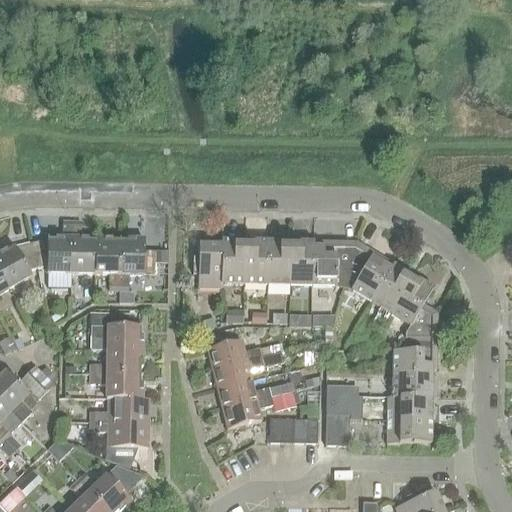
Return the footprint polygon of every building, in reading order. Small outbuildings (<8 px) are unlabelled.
[(45,276),(70,276),(71,224),(62,224),(61,240),(46,240),(46,241),(30,246),(36,270),(45,268),(45,276)] [(70,276),(94,276),(94,243),(94,241),(80,240),(80,225),(71,224),(70,276)] [(108,293),(118,293),(119,241),(94,241),(94,243),(94,276),(108,277),(108,293)] [(167,254),(155,254),(143,253),(143,241),(119,241),(118,293),(128,293),(128,277),(155,278),(155,266),(167,266),(167,254)] [(220,247),(203,247),(197,247),(197,260),(192,260),(192,277),(197,277),(196,291),(220,292),(221,243),(220,243),(220,247)] [(238,243),(230,243),(221,243),(220,292),(221,292),(221,287),(243,287),(244,248),(238,248),(238,243)] [(266,243),(258,243),(249,243),(249,248),(244,248),(243,287),(266,288),(266,243)] [(289,288),(289,249),(284,248),(284,244),(266,243),(266,288),(289,288)] [(312,288),(312,244),(295,244),(295,249),(289,249),(289,288),(312,288)] [(355,245),(348,245),(340,245),(318,244),(318,249),(313,249),(313,244),(312,244),(312,288),(335,289),(342,291),(346,277),(355,245)] [(388,264),(365,251),(357,246),(355,245),(346,277),(342,291),(350,293),(370,305),(392,267),(389,271),(385,268),(388,264)] [(30,246),(20,248),(14,250),(13,249),(6,254),(5,252),(0,254),(0,276),(8,291),(29,279),(26,273),(36,270),(30,246)] [(407,276),(400,272),(392,267),(370,305),(389,317),(410,283),(405,280),(407,276)] [(0,295),(8,291),(0,276),(0,295)] [(436,316),(433,314),(422,307),(432,291),(417,282),(414,286),(410,283),(389,317),(408,328),(403,337),(403,342),(436,343),(436,316)] [(225,315),(225,327),(236,327),(243,327),(243,326),(243,315),(225,315)] [(252,316),(252,326),(266,326),(266,316),(252,316)] [(272,317),(272,326),(287,326),(287,317),(272,317)] [(105,354),(106,353),(142,354),(142,338),(139,338),(140,329),(131,329),(131,319),(111,319),(111,329),(106,329),(106,330),(90,329),(89,353),(105,354)] [(216,332),(213,321),(202,324),(205,335),(216,332)] [(237,331),(220,335),(224,348),(240,343),(237,331)] [(10,340),(0,344),(0,347),(4,356),(15,350),(10,340)] [(19,340),(13,343),(17,350),(18,352),(24,349),(19,340)] [(355,340),(355,354),(368,354),(369,340),(355,340)] [(435,372),(436,352),(436,343),(403,342),(403,354),(391,354),(391,377),(431,378),(431,372),(435,372)] [(240,343),(224,348),(206,352),(211,373),(260,360),(258,351),(243,355),(240,343)] [(277,346),(258,351),(260,360),(279,355),(277,346)] [(142,354),(106,353),(105,354),(105,368),(89,368),(89,377),(141,378),(142,354)] [(279,355),(260,360),(262,369),(261,369),(262,371),(282,366),(279,355)] [(260,360),(211,373),(216,392),(250,384),(248,372),(261,369),(262,369),(260,360)] [(64,368),(64,376),(74,377),(74,369),(64,368)] [(40,375),(34,369),(19,384),(37,402),(56,382),(45,370),(40,375)] [(0,405),(20,426),(38,409),(3,373),(0,376),(0,405)] [(141,378),(89,377),(89,387),(105,388),(105,402),(107,402),(107,401),(141,402),(141,378)] [(431,378),(391,377),(391,400),(386,400),(435,401),(435,383),(431,383),(431,378)] [(308,389),(320,386),(318,379),(307,382),(308,389)] [(250,384),(216,392),(221,412),(270,399),(268,392),(268,391),(253,395),(250,384)] [(283,387),(268,392),(270,399),(270,400),(272,399),(285,396),(283,387)] [(285,396),(272,399),(275,413),(293,408),(290,395),(285,396)] [(270,399),(221,412),(226,432),(261,424),(258,412),(272,409),(270,400),(270,399)] [(356,399),(325,399),(325,417),(336,417),(348,417),(348,423),(360,423),(360,399),(356,399)] [(435,401),(386,400),(386,423),(430,424),(430,401),(435,401)] [(107,401),(107,402),(107,415),(89,415),(89,425),(147,426),(148,402),(141,402),(107,401)] [(0,439),(3,443),(8,438),(10,436),(20,426),(0,405),(0,439)] [(280,446),(281,422),(269,422),(268,446),(280,446)] [(280,446),(292,446),(293,422),(281,422),(280,446)] [(292,446),(304,447),(305,423),(293,422),(292,446)] [(334,449),(335,422),(324,422),(324,448),(334,449)] [(334,449),(337,449),(348,449),(348,423),(335,422),(334,449)] [(305,423),(304,447),(316,447),(317,423),(305,423)] [(430,424),(386,423),(385,447),(430,447),(430,424)] [(147,426),(89,425),(89,435),(107,435),(107,450),(105,450),(105,456),(132,466),(137,451),(147,451),(147,426)] [(8,438),(3,443),(14,454),(19,449),(8,438)] [(3,443),(0,445),(0,449),(9,459),(14,454),(3,443)] [(55,444),(47,452),(58,464),(73,450),(55,444)] [(115,468),(105,478),(124,498),(144,479),(115,468)] [(9,472),(4,477),(11,484),(16,480),(9,472)] [(76,484),(103,511),(121,511),(130,504),(124,498),(105,478),(94,488),(83,477),(76,484)] [(23,498),(31,490),(23,482),(15,489),(23,498)] [(70,511),(103,511),(76,484),(69,490),(80,502),(70,511)] [(15,490),(0,504),(0,508),(3,511),(9,511),(24,498),(15,490)] [(393,511),(441,511),(434,494),(422,499),(420,494),(404,501),(406,506),(393,511)]
